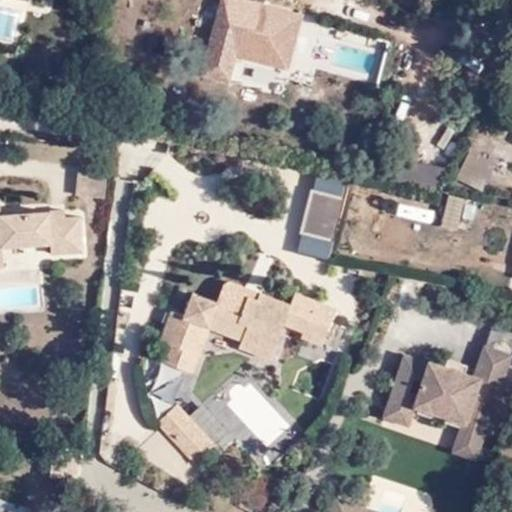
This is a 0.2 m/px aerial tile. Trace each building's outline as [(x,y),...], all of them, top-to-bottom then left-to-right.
[(249,0),(222,0),(213,75),(234,77),(240,25),(256,27),(259,1),(249,0)] [(266,14),(253,63),(286,72),(300,21),(266,14)] [(458,179),(483,190),(496,164),(472,152),(458,179)] [(438,192),(446,166),(409,155),(401,181),(438,192)] [(106,199),(110,172),(83,167),(79,195),(106,199)] [(458,229),(468,199),(451,193),(441,224),(458,229)] [(308,248),(329,255),(342,208),(318,202),(308,248)] [(15,239),(15,248),(47,247),(48,256),(80,256),(79,219),(65,219),(48,220),(48,212),(0,213),(0,253),(0,254),(0,248),(0,239),(15,239)] [(48,212),(48,220),(65,219),(64,212),(48,212)] [(0,248),(15,248),(15,239),(0,239),(0,248)] [(337,309),(317,300),(315,311),(292,300),(290,304),(228,279),(218,301),(194,293),(186,313),(170,308),(159,337),(167,342),(159,358),(182,368),(189,348),(196,352),(206,325),(211,311),(237,321),(238,318),(248,323),(242,338),(274,350),(283,324),(302,330),(301,336),(322,344),(337,309)] [(315,311),(317,300),(296,292),(292,300),(315,311)] [(206,325),(242,338),(248,323),(238,318),(237,321),(211,311),(206,325)] [(270,358),(274,350),(242,338),(240,345),(270,358)] [(189,348),(182,368),(189,370),(196,352),(189,348)] [(461,424),(459,431),(480,438),(509,358),(482,349),(471,379),(461,376),(441,370),(424,365),(424,367),(402,359),(385,406),(408,415),(411,406),(461,424)] [(441,370),(461,376),(463,368),(444,361),(441,370)] [(209,446),(174,405),(155,422),(191,463),(209,446)] [(405,427),(408,415),(385,406),(381,418),(405,427)] [(480,438),(459,431),(451,455),(472,461),(480,438)] [(48,485),(75,492),(79,456),(54,451),(48,485)] [(246,488),(241,503),(265,511),(270,496),(246,488)] [(369,511),(329,500),(324,511),(369,511)]
